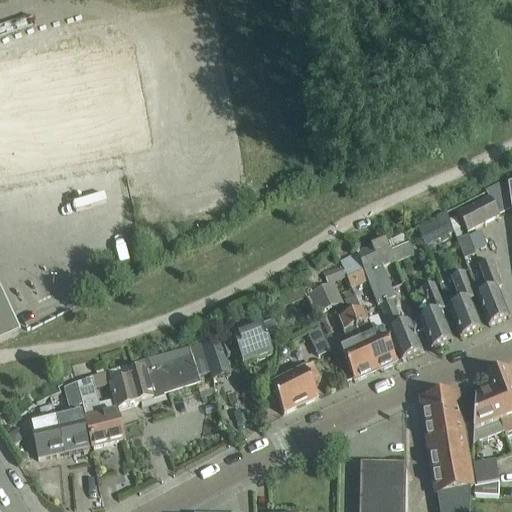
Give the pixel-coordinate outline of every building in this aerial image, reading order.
[(83,45),(84,53),(107,50),(106,42),(83,45)] [(489,199),(457,215),(466,232),(498,217),(489,199)] [(426,247),(458,232),(451,217),(419,232),(426,247)] [(456,241),(464,261),(475,256),(468,237),(456,241)] [(386,241),(356,253),(357,255),(364,272),(369,283),(380,308),(395,344),(402,363),(423,355),(415,336),(410,325),(404,328),(393,302),(398,300),(385,269),(395,264),(394,260),(387,244),(386,241)] [(347,259),(340,263),(342,267),(347,279),(352,291),(369,283),(364,272),(357,255),(347,259)] [(492,263),(478,268),(488,293),(477,298),(489,328),(509,319),(497,290),(502,288),(492,263)] [(473,299),(466,281),(463,275),(450,280),(460,304),(448,309),(460,339),(481,331),(469,301),(473,299)] [(77,289),(82,299),(92,295),(87,285),(77,289)] [(333,286),(311,295),(319,314),(341,305),(333,286)] [(452,343),(445,324),(440,313),(445,311),(435,286),(421,292),(431,316),(420,321),(432,351),(452,343)] [(0,342),(20,333),(14,320),(0,291),(0,342)] [(354,298),(343,302),(349,316),(360,311),(361,311),(355,297),(354,298)] [(360,311),(349,316),(375,374),(397,365),(389,347),(383,334),(374,338),(362,311),(360,311)] [(349,316),(338,321),(350,349),(341,353),(346,365),(354,384),(375,374),(349,316)] [(220,341),(227,360),(240,356),(241,356),(244,367),(271,357),(265,338),(265,337),(276,333),(273,323),(271,324),(234,336),(228,338),(220,341)] [(318,331),(305,337),(311,348),(323,342),(318,331)] [(215,343),(203,347),(211,373),(213,377),(229,372),(220,342),(215,343)] [(70,418),(57,421),(64,456),(90,451),(85,431),(82,416),(79,407),(79,406),(81,406),(82,406),(93,450),(124,442),(117,414),(104,417),(103,417),(96,391),(97,391),(97,390),(111,386),(117,412),(200,386),(200,385),(198,378),(198,377),(211,373),(203,347),(202,344),(189,349),(168,354),(160,357),(150,360),(143,362),(133,365),(127,367),(107,374),(77,385),(65,390),(64,390),(71,417),(71,418),(70,418)] [(279,351),(278,355),(279,359),(284,362),(289,360),(291,355),(288,350),(284,349),(279,351)] [(269,387),(284,416),(318,400),(312,387),(312,386),(320,383),(320,382),(312,366),(269,387)] [(500,423),(504,435),(504,436),(511,432),(511,421),(511,419),(511,418),(511,395),(511,391),(511,390),(511,378),(510,372),(488,381),(492,392),(504,421),(500,423)] [(492,392),(475,398),(473,447),(504,435),(500,423),(504,421),(492,392)] [(458,395),(419,402),(420,406),(420,407),(431,468),(436,495),(438,511),(467,511),(469,489),(474,489),(462,414),(458,395)] [(57,421),(31,427),(39,462),(64,456),(57,421)] [(7,437),(13,447),(20,443),(22,436),(19,430),(7,437)] [(477,488),(499,484),(495,462),(473,466),(477,488)] [(361,466),(360,486),(359,511),(404,511),(406,467),(361,466)]
